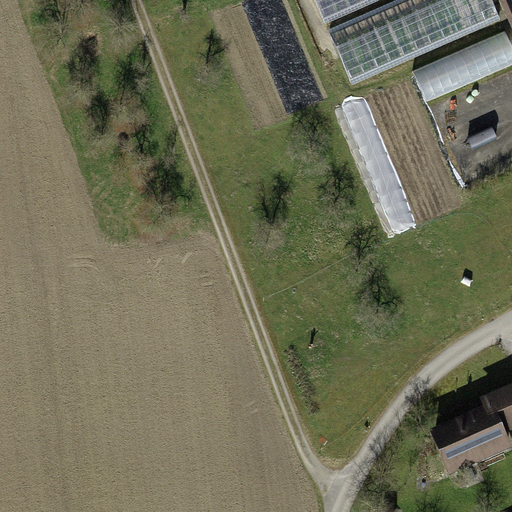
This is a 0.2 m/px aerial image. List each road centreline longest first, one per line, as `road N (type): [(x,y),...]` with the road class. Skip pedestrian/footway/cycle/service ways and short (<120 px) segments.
road 1 (track): [(338,500),(302,448),(135,0)]
road 2 (residential): [(511,325),(424,381),(335,511)]
